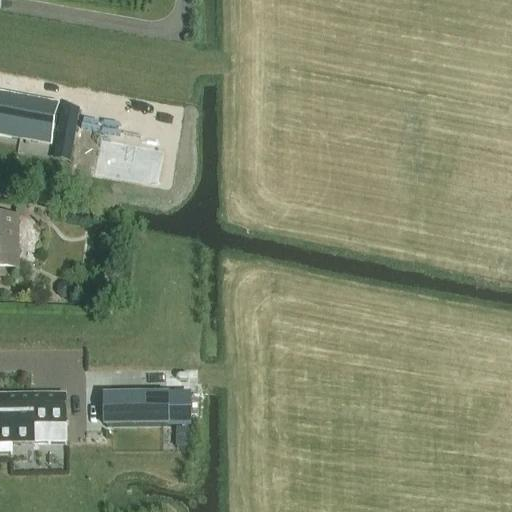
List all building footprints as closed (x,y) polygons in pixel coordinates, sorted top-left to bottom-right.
[(58,108),(0,97),(0,137),(20,141),(21,135),(52,141),(58,108)] [(162,145),(98,134),(92,170),(155,181),(162,145)] [(0,271),(19,271),(19,221),(0,220),(0,271)] [(59,289),(58,295),(62,299),(67,299),(71,296),(72,290),(68,286),(63,286),(59,289)] [(167,396),(106,397),(107,429),(167,429),(167,396)] [(0,455),(11,455),(11,446),(66,445),(65,397),(0,397),(0,455)]
